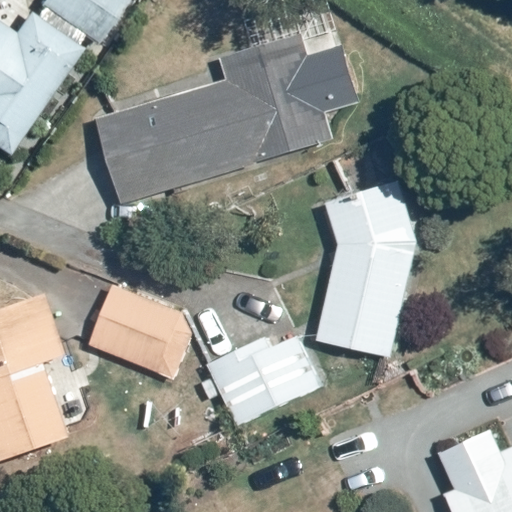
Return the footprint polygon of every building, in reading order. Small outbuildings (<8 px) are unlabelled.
[(22,0),(1,29),(0,28),(0,149),(9,157),(127,0),(35,0),(32,5),(25,0),(22,0)] [(114,110),(99,114),(122,204),(268,166),(274,188),(341,170),(325,108),(357,100),(343,46),(311,54),(303,25),(218,47),(220,57),(108,86),(114,110)] [(400,179),(322,200),(337,245),(316,333),(394,352),(422,237),(400,179)] [(115,277),(89,341),(176,377),(203,312),(115,277)] [(33,286),(0,298),(0,456),(64,433),(59,419),(79,412),(33,286)] [(268,328),(206,359),(240,426),(321,384),(296,335),(277,345),(268,328)] [(458,481),(441,489),(452,511),(511,511),(511,446),(502,451),(490,427),(443,450),(458,481)]
